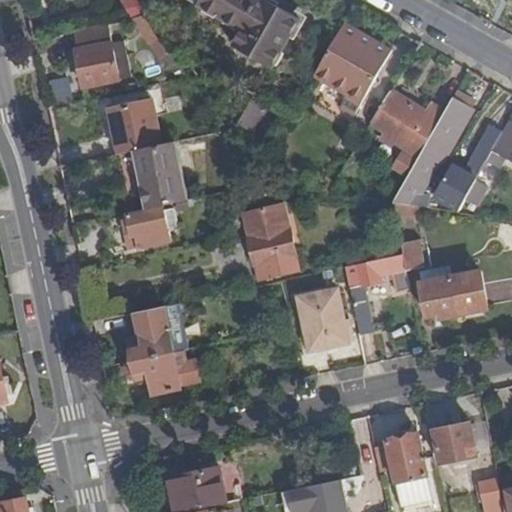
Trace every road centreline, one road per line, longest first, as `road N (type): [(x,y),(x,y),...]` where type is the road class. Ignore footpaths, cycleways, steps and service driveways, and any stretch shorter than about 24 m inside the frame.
road 1 (residential): [(511,360),(80,451)]
road 2 (residential): [(80,451),(20,159),(0,98)]
road 3 (residential): [(398,0),(511,63)]
